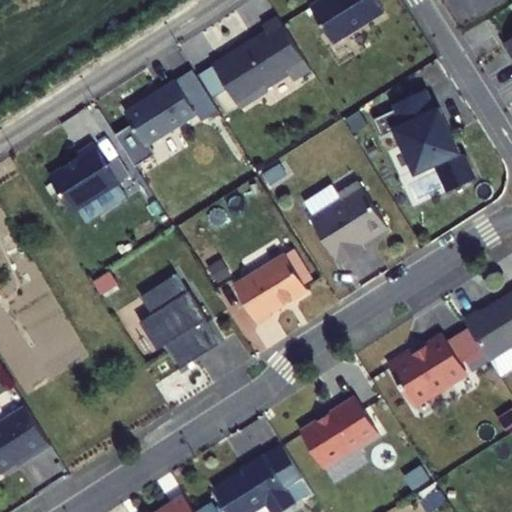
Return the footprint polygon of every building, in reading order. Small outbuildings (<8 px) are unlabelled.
[(320,0),(311,6),(333,43),(384,11),(377,0),(320,0)] [(293,80),(311,69),(278,17),(266,25),(264,26),(268,32),(214,66),(241,107),(268,89),(266,87),(289,73),(293,80)] [(511,37),(503,43),(511,56),(511,37)] [(151,98),(143,103),(141,102),(125,112),(146,146),(197,114),(176,80),(150,96),(151,98)] [(426,89),(394,103),(396,108),(374,118),(381,136),(396,129),(415,172),(460,151),(439,107),(435,109),(426,89)] [(76,210),(119,183),(94,144),(79,154),(81,157),(77,160),(77,161),(67,168),(66,166),(50,176),(70,208),(76,210)] [(359,242),(367,237),(372,238),(388,227),(359,182),(339,195),(342,198),(311,218),(341,265),(364,250),(359,242)] [(286,254),(235,285),(258,324),(272,315),(271,312),(307,289),(286,254)] [(177,274),(141,296),(153,314),(140,321),(158,350),(167,344),(182,368),(221,344),(205,320),(209,318),(190,290),(188,291),(177,274)] [(480,311),(465,320),(469,327),(482,347),(490,360),(511,346),(511,293),(481,312),(480,311)] [(469,327),(447,340),(460,361),(482,347),(469,327)] [(413,347),(387,364),(412,404),(413,404),(440,387),(442,390),(460,379),(457,375),(466,370),(460,361),(447,340),(443,333),(423,345),(425,349),(417,354),(413,347)] [(323,468),(379,433),(356,396),(329,414),(330,415),(320,422),(319,420),(301,431),(323,468)] [(51,445),(26,406),(0,422),(0,471),(1,473),(26,457),(28,460),(51,445)] [(504,431),(511,426),(511,408),(497,416),(504,431)] [(272,511),(280,511),(295,503),(265,454),(250,463),(252,465),(214,489),(228,511),(253,511),(267,504),(272,511)] [(194,511),(184,495),(157,511),(194,511)]
